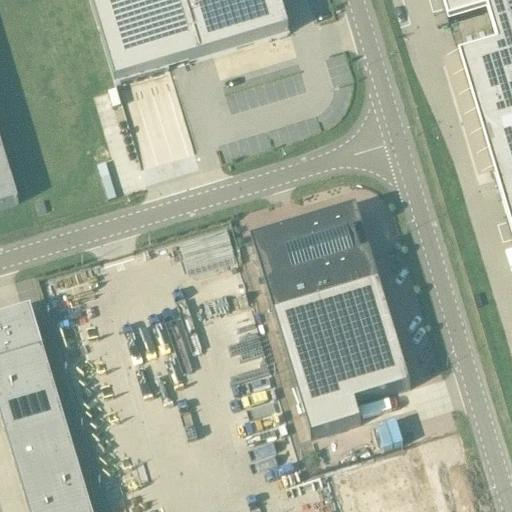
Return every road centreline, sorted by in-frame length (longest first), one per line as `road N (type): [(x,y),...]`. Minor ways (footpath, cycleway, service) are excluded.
road 1 (unclassified): [(0,259),(389,139)]
road 2 (unclassified): [(507,511),(389,139)]
road 3 (unknown): [(349,12),(181,71),(162,148),(177,204)]
road 4 (unknown): [(64,0),(119,222)]
road 5 (unclassified): [(389,139),(345,0)]
